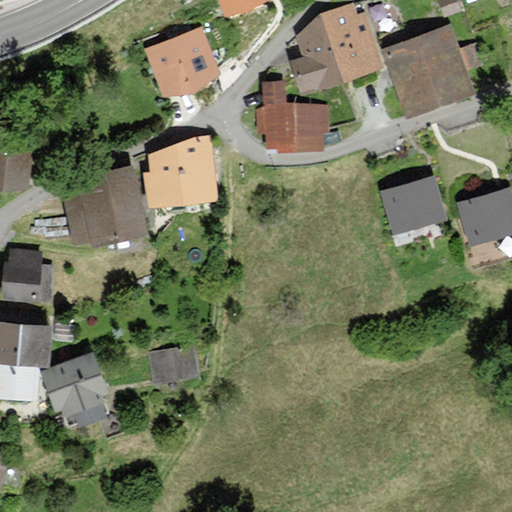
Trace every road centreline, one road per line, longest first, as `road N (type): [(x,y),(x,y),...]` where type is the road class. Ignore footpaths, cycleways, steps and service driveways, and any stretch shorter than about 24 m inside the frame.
road 1 (unclassified): [(511,86),(295,159),(252,149),(233,105)]
road 2 (residential): [(0,220),(86,168),(233,105)]
road 3 (residential): [(233,105),(242,84),(322,0)]
